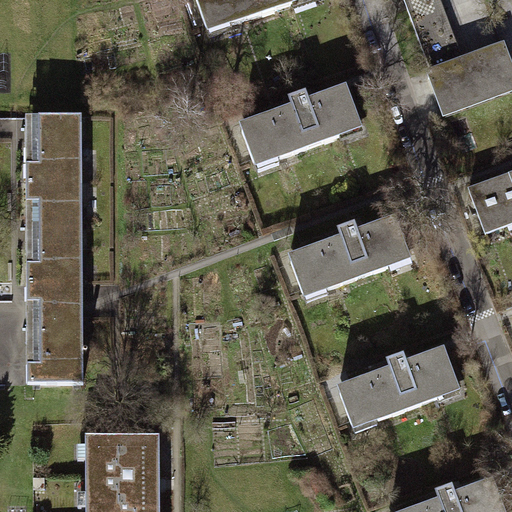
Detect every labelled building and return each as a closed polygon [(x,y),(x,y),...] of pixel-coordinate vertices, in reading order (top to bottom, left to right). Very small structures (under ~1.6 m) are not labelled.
[(195,0),(207,32),(229,24),(230,27),(294,5),(292,0),(195,0)] [(402,0),(429,69),(457,58),(435,0),(402,0)] [(511,65),(505,47),(427,76),(442,116),(511,89),(511,65)] [(255,129),(242,134),(254,166),(276,158),(277,161),(341,139),(338,133),(359,125),(346,89),(309,102),(306,96),(291,101),(294,109),(253,123),(255,129)] [(27,185),(81,184),(81,119),(39,120),(40,165),(27,166),(27,185)] [(511,224),(511,176),(489,184),(505,227),(511,224)] [(27,285),(82,285),(81,184),(27,185),(27,205),(38,204),(39,265),(27,265),(27,285)] [(505,227),(489,184),(470,191),(486,234),(505,227)] [(303,259),(290,264),(302,296),(324,288),(325,291),(389,269),(386,263),(407,255),(394,219),(357,232),(354,226),(339,231),(341,239),(301,253),(303,259)] [(82,285),(27,285),(27,300),(27,305),(40,305),(40,365),(27,366),(27,387),(83,387),(82,301),(82,285)] [(351,391),(338,395),(350,428),(372,420),(373,423),(437,401),(434,394),(455,387),(442,350),(405,364),(402,358),(387,363),(389,370),(349,385),(351,391)] [(132,511),(165,511),(164,441),(84,442),(85,511),(132,511)] [(503,511),(493,480),(455,494),(453,487),(437,493),(440,500),(406,511),(503,511)]
